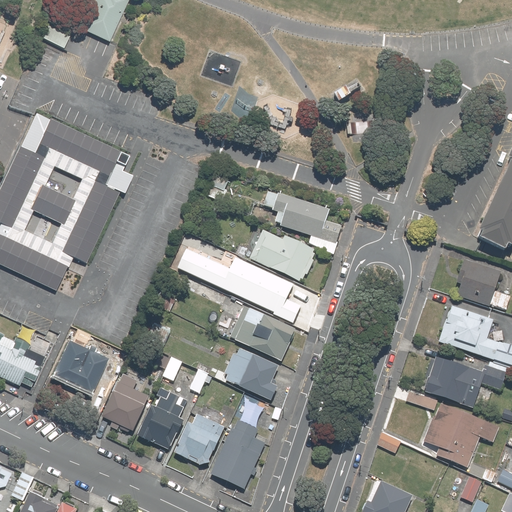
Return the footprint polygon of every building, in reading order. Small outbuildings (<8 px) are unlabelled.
[(94,0),(91,6),(89,5),(77,31),(107,45),(112,35),(116,37),(133,2),(128,0),(94,0)] [(44,18),(36,38),(62,48),(70,28),(44,18)] [(120,191),(114,189),(117,182),(129,156),(35,112),(0,188),(0,222),(1,223),(0,224),(0,264),(57,291),(67,269),(70,263),(72,258),(86,264),(120,191)] [(511,138),(511,141),(504,157),(509,159),(475,232),(479,234),(477,238),(503,250),(506,244),(509,246),(511,239),(511,138)] [(329,209),(276,193),(270,212),(280,215),(277,227),(334,244),(340,226),(326,222),(329,209)] [(310,257),(313,251),(283,236),(282,240),(261,230),(247,260),(297,284),(299,281),(302,282),(313,258),(310,257)] [(500,272),(461,260),(457,273),(461,274),(454,294),(505,311),(510,297),(494,292),(500,272)] [(303,291),(262,270),(256,281),(253,279),(248,290),(242,286),(236,297),(287,323),(303,291)] [(199,281),(190,277),(184,289),(219,306),(230,285),(203,272),(199,281)] [(511,346),(486,337),(493,319),(450,304),(437,343),(511,368),(511,346)] [(294,329),(242,306),(228,340),(279,363),(294,329)] [(0,337),(0,381),(26,393),(43,358),(0,337)] [(64,343),(48,378),(90,398),(107,362),(64,343)] [(236,355),(232,353),(222,374),(227,376),(224,383),(266,401),(273,387),(266,384),(275,365),(238,349),(236,355)] [(480,374),(435,357),(423,391),(469,408),(478,384),(499,391),(506,372),(484,364),(480,374)] [(169,358),(160,377),(171,382),(180,363),(169,358)] [(196,370),(186,391),(197,396),(207,376),(196,370)] [(97,423),(117,432),(119,427),(127,430),(143,396),(131,391),(136,381),(118,373),(97,417),(100,418),(97,423)] [(177,417),(182,408),(175,405),(179,397),(168,392),(165,399),(159,397),(154,408),(151,407),(136,439),(166,453),(182,419),(177,417)] [(436,450),(433,458),(461,469),(461,471),(468,474),(478,447),(475,446),(477,440),(488,444),(495,425),(438,404),(432,418),(430,418),(420,444),(436,450)] [(511,420),(511,406),(503,404),(498,420),(511,424),(511,420)] [(186,422),(171,453),(204,469),(224,428),(218,425),(223,415),(204,406),(199,414),(192,410),(190,414),(194,416),(190,424),(186,422)] [(257,430),(236,420),(232,429),(229,428),(207,474),(240,489),(262,442),(253,438),(257,430)] [(380,428),(372,445),(392,455),(400,438),(380,428)] [(0,493),(10,471),(0,467),(0,493)] [(50,511),(54,506),(26,493),(33,478),(14,469),(12,475),(10,479),(13,480),(6,497),(21,504),(18,511),(50,511)] [(494,474),(483,469),(479,480),(490,485),(494,474)] [(511,475),(501,470),(495,482),(511,490),(511,489),(511,475)] [(480,482),(468,476),(456,498),(468,504),(480,482)] [(373,479),(358,511),(402,511),(410,496),(373,479)] [(54,506),(50,511),(85,511),(89,504),(61,491),(54,506)] [(511,511),(511,493),(508,492),(497,511),(511,511)] [(484,511),(487,506),(474,500),(468,511),(484,511)]
